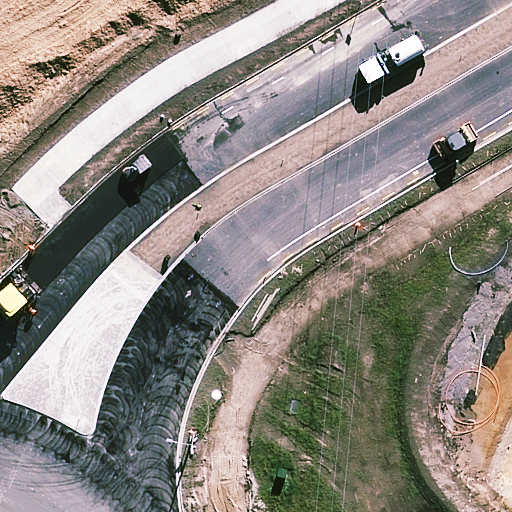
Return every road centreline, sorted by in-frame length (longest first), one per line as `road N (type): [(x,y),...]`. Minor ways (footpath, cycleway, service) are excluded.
road 1 (secondary): [(511,66),(277,207),(197,266),(140,352),(118,454),(122,511)]
road 2 (secondary): [(0,339),(143,188),(451,0)]
